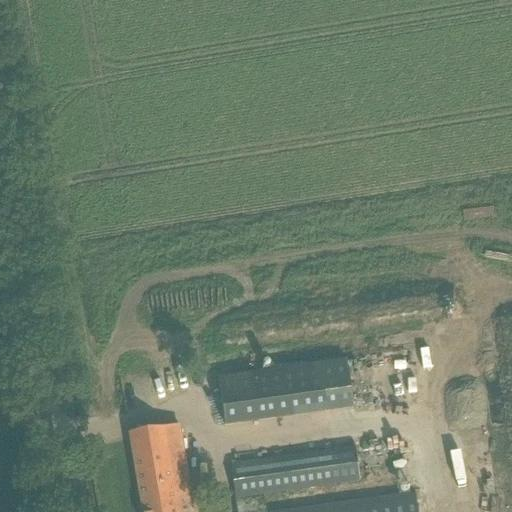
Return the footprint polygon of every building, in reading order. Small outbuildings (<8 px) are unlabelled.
[(377,409),(387,409),(395,407),(402,403),(407,399),(412,393),(415,386),(416,378),(415,368),(411,358),(402,350),(390,345),(379,344),(371,346),(364,351),(355,361),(351,374),(352,385),(357,396),(365,404),(377,409)] [(214,380),(221,427),(352,407),(344,359),(214,380)] [(192,511),(179,426),(129,434),(141,511),(192,511)] [(227,467),(234,511),(415,511),(413,492),(289,511),(265,511),(263,496),(267,495),(269,503),(277,502),(276,494),(358,481),(352,447),(227,467)] [(369,449),(369,458),(394,457),(393,448),(369,449)]
